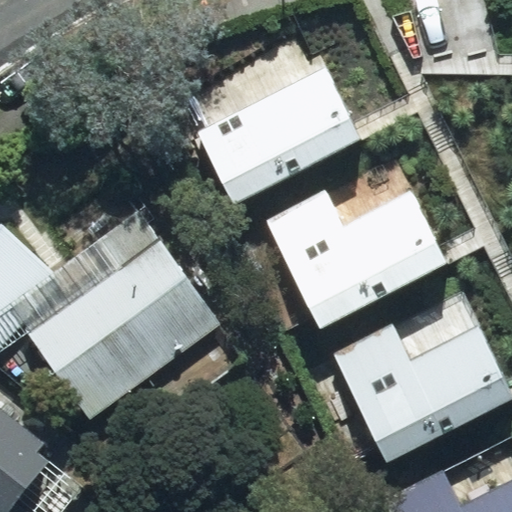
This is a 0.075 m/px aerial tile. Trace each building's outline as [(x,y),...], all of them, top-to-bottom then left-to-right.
[(195,110),(253,212),(376,143),(318,41),(195,110)] [(274,232),(332,334),(454,265),(396,163),(274,232)] [(0,185),(0,336),(57,280),(8,230),(26,212),(0,185)] [(215,338),(153,251),(24,342),(86,429),(215,338)] [(351,362),(409,465),(511,406),(511,361),(474,293),(351,362)] [(0,511),(10,511),(9,511),(48,461),(0,423),(0,511)] [(511,511),(511,460),(421,511),(511,511)]
